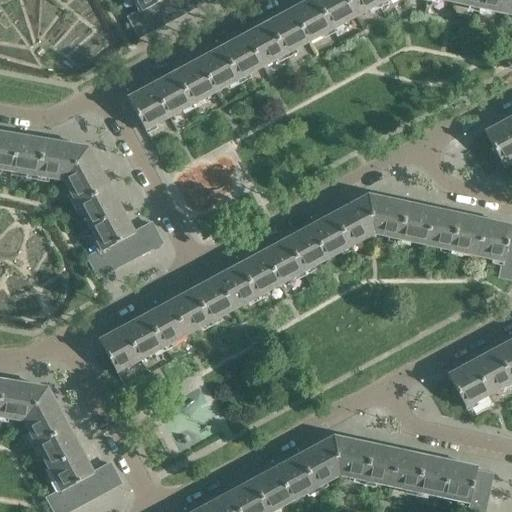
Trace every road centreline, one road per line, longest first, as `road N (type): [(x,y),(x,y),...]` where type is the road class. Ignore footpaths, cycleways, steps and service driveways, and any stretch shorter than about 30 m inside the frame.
road 1 (residential): [(157,511),(389,390)]
road 2 (residential): [(196,270),(422,145)]
road 3 (residential): [(196,270),(96,92)]
road 4 (residential): [(155,511),(64,335)]
road 5 (residential): [(96,92),(271,0)]
road 6 (residential): [(64,335),(196,270)]
road 7 (residential): [(511,453),(415,430),(389,390)]
road 8 (residential): [(389,390),(511,321)]
